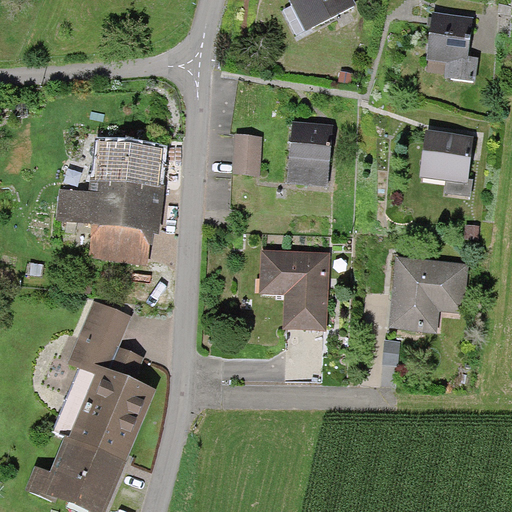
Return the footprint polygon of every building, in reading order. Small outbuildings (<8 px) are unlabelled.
[(288,0),(292,7),(286,10),(299,38),(355,11),(349,0),(288,0)] [(473,20),(433,16),(428,62),(447,64),(446,81),(475,84),(478,59),(469,58),(471,38),(473,20)] [(334,129),(294,125),(287,188),(328,192),(332,146),(334,129)] [(474,142),(428,136),(423,181),(468,187),(472,155),(474,142)] [(262,140),(234,139),(232,181),(261,181),(262,140)] [(95,180),(91,179),(90,192),(59,189),(56,221),(91,225),(88,257),(151,264),(154,236),(161,237),(167,186),(161,186),(165,150),(154,149),(99,143),(95,180)] [(331,258),(263,254),(261,296),(284,297),(282,332),(326,334),(329,290),(331,258)] [(419,261),(398,259),(391,333),(437,336),(440,315),(465,318),(471,267),(419,261)] [(131,318),(92,302),(66,365),(81,371),(56,432),(70,438),(54,476),(36,469),(27,493),(40,499),(41,496),(82,511),(106,511),(155,391),(135,383),(145,360),(119,350),(131,318)]
